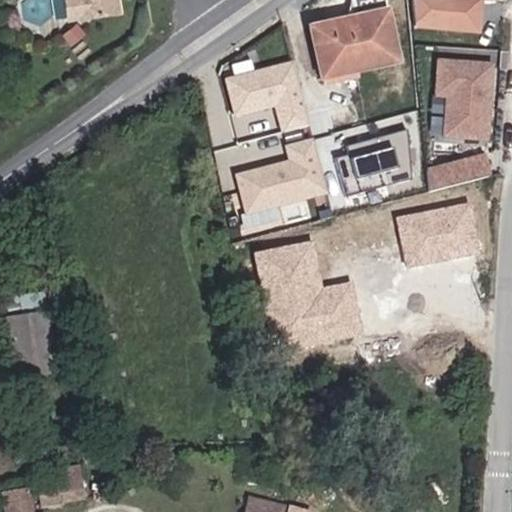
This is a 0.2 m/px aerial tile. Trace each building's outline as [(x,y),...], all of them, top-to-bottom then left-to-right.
[(122,0),(67,0),(71,20),(125,14),(122,0)] [(485,5),(416,2),(415,30),(484,33),(485,5)] [(390,10),(310,26),(321,83),(404,64),(390,10)] [(296,59),(223,76),(233,117),(275,108),(281,134),(225,147),(241,217),(328,197),(296,59)] [(495,64),(438,59),(435,101),(445,102),(442,137),(490,141),(495,64)] [(407,134),(335,148),(344,193),(416,179),(407,134)] [(488,153),(428,169),(434,192),(494,176),(488,153)] [(52,312),(10,314),(17,378),(62,375),(52,312)] [(85,465),(38,470),(42,505),(89,500),(85,465)] [(37,511),(33,487),(3,492),(5,511),(37,511)] [(310,511),(311,510),(253,497),(249,511),(310,511)]
